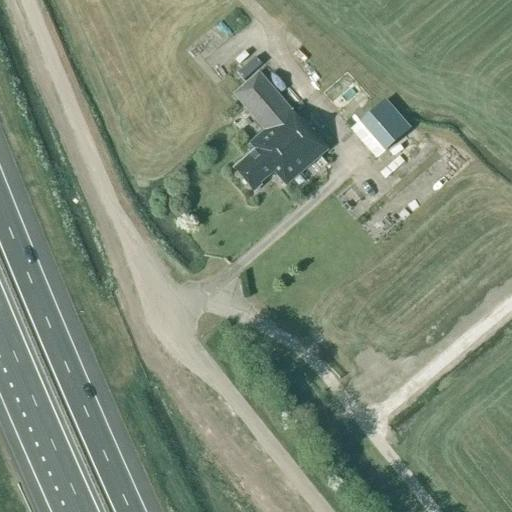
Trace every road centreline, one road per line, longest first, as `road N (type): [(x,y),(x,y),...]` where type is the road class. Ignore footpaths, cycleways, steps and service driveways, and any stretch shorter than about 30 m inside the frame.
road 1 (motorway): [(131,511),(0,204)]
road 2 (unclassified): [(327,511),(187,333),(141,260)]
road 3 (motorway): [(9,353),(78,511)]
